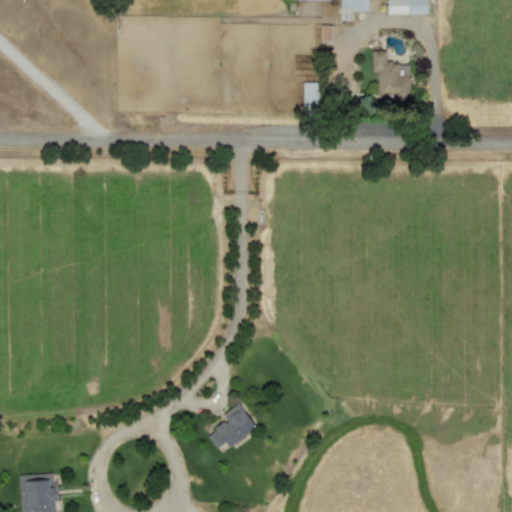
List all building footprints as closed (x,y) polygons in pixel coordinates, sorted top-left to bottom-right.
[(365,0),(338,0),(338,19),(349,19),(349,10),(366,10),(365,0)] [(385,0),(386,13),(426,13),(425,0),(385,0)] [(376,95),(408,96),(408,62),(384,62),(385,50),(371,49),(371,71),(376,71),(376,95)] [(316,81),(301,81),(302,107),(316,107),(316,81)] [(226,445),(254,427),(238,402),(221,412),(226,420),(206,432),(215,447),(224,441),(226,445)]
